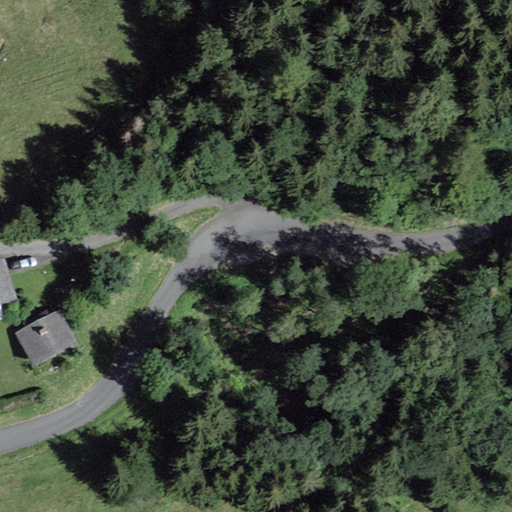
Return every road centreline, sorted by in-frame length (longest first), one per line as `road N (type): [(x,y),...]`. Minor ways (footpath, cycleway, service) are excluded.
road 1 (unclassified): [(511,221),(427,242),(380,242),(245,219),(190,255),(121,375),(85,408),(0,439)]
road 2 (track): [(245,219),(231,202),(191,200),(85,241),(0,247)]
